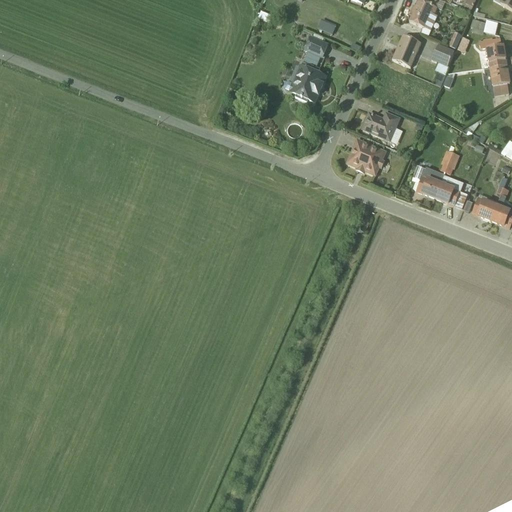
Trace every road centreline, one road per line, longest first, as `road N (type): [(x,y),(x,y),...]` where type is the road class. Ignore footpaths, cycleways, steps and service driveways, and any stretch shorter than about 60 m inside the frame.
road 1 (unclassified): [(0,53),(207,136)]
road 2 (residential): [(315,178),(511,256)]
road 3 (residential): [(392,0),(315,178)]
